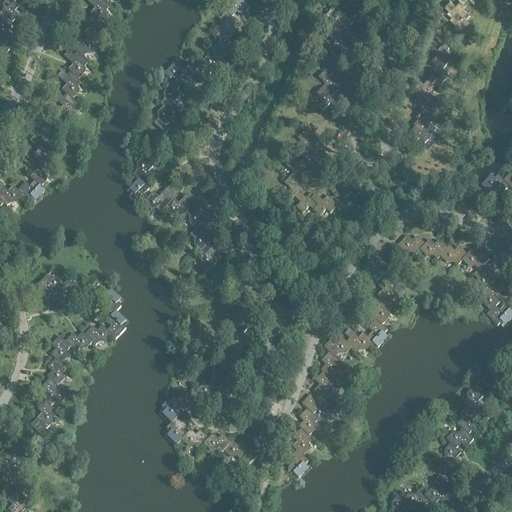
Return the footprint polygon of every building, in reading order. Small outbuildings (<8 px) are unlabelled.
[(3,11),(0,14),(0,16),(2,18),(10,26),(10,25),(14,22),(18,27),(23,22),(18,17),(14,13),(12,11),(15,8),(17,10),(19,8),(14,3),(10,0),(6,0),(2,4),(3,11)] [(94,0),(86,0),(86,1),(90,5),(95,10),(97,11),(94,14),(92,13),(90,15),(92,17),(100,24),(101,24),(106,18),(106,11),(110,7),(104,2),(102,0),(95,0),(94,0)] [(228,2),(221,9),(226,13),(232,18),(233,16),(232,15),(235,12),(241,18),(249,9),(244,4),(239,0),(236,0),(235,2),(228,2)] [(459,0),(455,5),(449,0),(444,6),(448,10),(446,12),(451,17),(449,18),(456,25),(454,26),(459,31),(468,22),(462,17),(467,11),(464,8),(466,6),(463,3),(459,0)] [(342,42),(345,39),(347,37),(345,36),(351,29),(350,27),(354,23),(352,20),(356,16),(350,11),(345,16),(339,11),(333,18),(336,20),(332,23),(338,28),(333,34),(335,36),(335,35),(342,42)] [(220,26),(217,30),(220,33),(228,40),(236,32),(230,26),(233,23),(235,24),(237,22),(232,18),(226,13),(220,19),(220,26)] [(84,16),(79,21),(84,25),(89,30),(91,31),(88,34),(86,33),(84,35),(88,39),(89,39),(94,44),(100,38),(100,31),(104,27),(101,24),(100,24),(92,17),(89,20),(84,16)] [(0,41),(4,45),(7,42),(12,46),(17,41),(12,37),(8,33),(6,31),(9,28),(11,29),(13,27),(10,25),(10,26),(2,18),(0,20),(0,41)] [(214,46),(211,50),(216,55),(222,60),(230,52),(224,46),(227,43),(228,44),(230,42),(228,40),(220,33),(214,39),(214,46)] [(75,35),(70,40),(75,44),(71,48),(76,53),(77,53),(82,59),(83,58),(86,55),(93,55),(99,48),(94,44),(89,39),(88,39),(87,41),(89,42),(86,45),(84,44),(79,39),(75,35)] [(346,59),(349,56),(351,54),(343,47),(348,42),(345,39),(342,42),(335,35),(335,36),(330,40),(335,44),(328,51),(335,57),(339,53),(346,59)] [(0,57),(1,59),(10,50),(4,45),(0,41),(0,57)] [(451,61),(444,54),(449,50),(444,45),(437,52),(434,49),(431,52),(436,57),(429,65),(431,66),(434,69),(441,63),(445,67),(451,61)] [(68,52),(64,57),(68,62),(73,66),(75,68),(72,71),(70,69),(68,71),(70,73),(78,81),(79,80),(84,74),(84,67),(88,63),(83,58),(82,59),(77,53),(76,53),(73,57),(68,52)] [(339,53),(335,57),(339,61),(332,68),(335,70),(339,74),(343,69),(350,76),(354,71),(347,64),(352,58),(349,56),(346,59),(339,53)] [(200,65),(205,70),(205,71),(210,75),(211,73),(210,71),(213,68),(219,74),(227,65),(222,60),(216,55),(213,59),(206,59),(200,65)] [(178,70),(183,75),(188,80),(190,78),(188,76),(191,73),(192,74),(197,79),(202,84),(207,79),(202,74),(205,71),(205,70),(200,65),(194,60),(192,63),(191,63),(184,64),(178,70)] [(426,82),(427,83),(427,82),(431,86),(437,80),(442,84),(448,78),(441,71),(445,67),(441,63),(434,69),(431,66),(428,69),(433,74),(426,82)] [(168,79),(164,83),(169,88),(175,93),(183,84),(177,78),(180,75),(182,77),(183,75),(178,70),(174,65),(168,72),(168,79)] [(332,87),(336,90),(338,88),(333,82),(340,75),(339,74),(335,70),(328,77),(324,73),(318,79),(325,86),(321,90),(326,94),(332,87)] [(62,72),(58,77),(62,82),(67,86),(69,88),(66,91),(64,89),(62,91),(66,95),(67,95),(72,100),(78,94),(78,87),(82,83),(79,80),(78,81),(70,73),(67,77),(62,72)] [(413,97),(416,100),(419,97),(426,104),(431,100),(426,95),(433,89),(431,86),(427,82),(427,83),(423,87),(416,80),(411,85),(419,92),(413,97)] [(326,94),(321,90),(315,96),(322,103),(318,107),(323,112),(330,105),(333,108),(336,105),(330,99),(337,92),(336,90),(332,87),(326,94)] [(163,101),(160,105),(163,108),(171,115),(174,112),(179,116),(184,111),(179,107),(173,101),(176,97),(178,99),(180,97),(175,93),(169,88),(163,94),(163,101)] [(58,94),(54,99),(58,104),(63,108),(65,110),(62,113),(60,111),(58,113),(68,123),(74,116),(74,109),(78,105),(72,100),(67,95),(66,95),(63,99),(58,94)] [(417,114),(419,117),(423,114),(430,121),(434,116),(430,112),(437,105),(431,100),(426,104),(419,97),(416,100),(414,102),(422,109),(417,114)] [(157,121),(154,125),(165,135),(173,126),(167,120),(170,117),(172,119),(173,117),(171,115),(163,108),(157,114),(157,121)] [(432,123),(430,121),(423,114),(419,117),(418,119),(419,120),(413,127),(415,129),(410,133),(412,135),(408,140),(414,145),(419,140),(424,145),(430,139),(428,137),(432,133),(426,128),(432,123)] [(315,148),(318,145),(320,143),(312,136),(318,131),(314,128),(311,131),(304,124),(300,129),(304,133),(297,140),(304,146),(308,142),(315,148)] [(34,138),(30,143),(34,147),(39,151),(41,153),(38,156),(36,155),(34,157),(38,161),(39,161),(44,166),(50,160),(50,153),(54,149),(43,138),(39,142),(34,138)] [(308,142),(304,146),(308,150),(301,157),(304,159),(303,159),(307,163),(308,163),(312,158),(319,165),(323,160),(316,153),(321,147),(318,145),(315,148),(308,142)] [(136,172),(133,176),(138,181),(144,186),(152,177),(146,171),(149,168),(151,170),(153,168),(143,158),(136,165),(136,172)] [(294,174),(289,179),(294,183),(301,176),(304,179),(307,176),(302,171),(309,164),(308,163),(307,163),(303,159),(297,166),(293,161),(287,168),(294,174)] [(30,160),(26,165),(30,169),(35,174),(37,175),(34,178),(32,177),(30,179),(34,183),(35,183),(40,188),(46,182),(46,175),(50,171),(44,166),(39,161),(38,161),(35,164),(30,160)] [(503,182),(509,187),(508,187),(511,190),(511,175),(509,176),(503,182)] [(306,181),(304,179),(301,176),(294,183),(289,179),(284,185),(291,191),(286,196),(291,200),(294,198),(293,198),(298,193),(301,196),(304,193),(299,188),(306,181)] [(487,181),(481,187),(491,197),(493,195),(491,193),(494,190),(500,196),(508,187),(509,187),(503,182),(498,177),(494,181),(487,181)] [(132,194),(129,198),(136,205),(140,208),(143,204),(148,199),(142,193),(145,190),(147,192),(149,190),(144,186),(138,181),(133,187),(133,194),(132,194)] [(18,192),(17,192),(23,197),(23,198),(28,203),(32,199),(39,198),(45,192),(40,188),(35,183),(34,183),(33,185),(35,186),(32,189),(30,188),(26,183),(18,192)] [(0,192),(0,201),(3,204),(3,205),(6,208),(10,204),(17,204),(23,198),(23,197),(17,192),(18,192),(13,188),(11,190),(13,191),(10,194),(8,193),(4,188),(0,192)] [(334,197),(330,200),(327,204),(332,208),(336,204),(343,211),(349,204),(345,200),(351,193),(346,188),(339,196),(334,191),(331,194),(334,197)] [(148,199),(143,204),(148,208),(150,210),(156,210),(160,214),(163,211),(163,210),(171,203),(170,202),(167,199),(172,194),(167,190),(162,194),(156,201),(153,198),(155,196),(153,194),(148,199)] [(300,204),(296,208),(296,209),(302,215),(309,208),(313,212),(317,207),(310,201),(313,197),(311,194),(305,200),(301,196),(298,193),(293,198),(294,198),(300,204)] [(171,203),(163,210),(163,211),(169,216),(176,216),(180,220),(185,215),(185,214),(190,209),(187,206),(192,201),(187,196),(182,201),(176,207),(173,204),(175,202),(173,200),(170,202),(171,203)] [(317,207),(313,212),(319,218),(326,211),(330,215),(335,210),(332,208),(327,204),(330,200),(328,197),(322,203),(315,196),(313,197),(310,201),(317,207)] [(190,209),(185,214),(185,215),(189,218),(189,225),(192,227),(195,231),(201,225),(201,226),(205,221),(203,219),(201,221),(198,218),(204,212),(201,208),(196,203),(192,207),(190,209)] [(192,234),(190,236),(192,238),(194,240),(194,247),(200,252),(200,253),(208,245),(210,243),(208,241),(206,243),(203,240),(209,234),(214,229),(209,224),(204,229),(201,226),(201,225),(195,231),(192,234)] [(407,237),(397,247),(404,254),(411,253),(415,257),(420,252),(420,251),(425,246),(417,238),(410,244),(407,241),(409,239),(407,237)] [(425,246),(420,251),(420,252),(426,258),(433,257),(437,261),(440,258),(447,250),(443,246),(439,242),(432,248),(429,245),(431,243),(429,241),(425,246)] [(200,252),(197,256),(201,259),(201,266),(207,272),(212,267),(213,267),(217,263),(215,261),(213,262),(210,259),(216,253),(221,248),(216,244),(211,248),(208,245),(200,253),(200,252)] [(447,250),(440,258),(443,261),(446,264),(453,264),(457,267),(462,262),(467,256),(459,248),(452,254),(449,251),(451,249),(449,247),(447,250)] [(467,256),(462,262),(468,268),(475,268),(478,271),(484,265),(484,266),(489,260),(481,252),(474,258),(471,255),(473,253),(471,251),(467,256)] [(478,271),(473,276),(477,280),(477,287),(483,293),(491,285),(491,286),(493,283),(491,281),(489,283),(486,280),(492,274),(484,266),(484,265),(478,271)] [(207,272),(201,278),(205,281),(205,288),(212,295),(222,285),(220,283),(218,284),(215,281),(221,275),(225,270),(220,266),(216,270),(213,267),(212,267),(207,272)] [(40,290),(36,295),(41,300),(45,295),(51,289),(55,292),(53,294),(55,295),(57,293),(64,285),(58,279),(51,279),(47,276),(37,287),(40,290)] [(379,295),(378,297),(380,299),(388,306),(394,300),(394,293),(397,289),(386,279),(378,288),(384,294),(381,297),(379,295)] [(61,296),(56,301),(61,306),(65,301),(72,295),(75,298),(73,300),(75,302),(79,297),(84,291),(78,285),(71,285),(67,282),(64,285),(57,293),(61,296)] [(483,293),(480,296),(484,300),(484,306),(490,312),(490,313),(495,308),(500,303),(498,301),(496,303),(493,300),(499,294),(504,289),(499,284),(494,289),(491,286),(491,285),(483,293)] [(84,291),(79,297),(88,305),(94,299),(97,302),(95,303),(97,305),(101,301),(106,295),(100,289),(93,289),(89,286),(84,291)] [(106,295),(101,301),(103,302),(105,301),(108,304),(102,310),(110,318),(116,313),(121,307),(117,303),(117,296),(111,291),(106,295)] [(372,298),(367,303),(372,308),(378,314),(375,317),(373,315),(371,317),(376,321),(382,326),(388,320),(388,313),(391,309),(388,306),(380,299),(377,303),(372,298)] [(490,312),(486,316),(494,323),(497,327),(501,323),(508,323),(511,318),(511,314),(508,311),(509,311),(504,307),(502,309),(504,311),(501,314),(495,308),(490,313),(490,312)] [(235,321),(231,325),(236,330),(237,330),(242,335),(250,327),(244,321),(247,317),(249,319),(251,317),(241,308),(235,314),(235,321)] [(110,318),(106,322),(108,324),(110,323),(113,326),(107,331),(107,332),(112,336),(112,337),(115,340),(126,329),(122,325),(122,318),(116,313),(110,318)] [(368,339),(367,339),(373,344),(375,347),(377,349),(383,342),(383,339),(383,335),(387,331),(382,326),(376,321),(368,330),(374,336),(371,339),(369,337),(368,339)] [(85,336),(84,336),(92,343),(92,344),(95,347),(99,343),(106,343),(112,337),(112,336),(107,332),(107,331),(102,327),(100,329),(102,330),(99,333),(93,327),(85,336)] [(231,343),(227,347),(230,350),(238,357),(246,349),(240,343),(243,340),(245,341),(247,339),(242,335),(237,330),(236,330),(231,336),(231,343)] [(349,331),(344,335),(349,340),(346,343),(346,344),(351,349),(356,354),(360,351),(367,350),(373,344),(367,339),(368,339),(363,334),(361,336),(363,338),(360,341),(354,335),(349,331)] [(65,343),(70,348),(70,349),(75,354),(79,350),(86,350),(92,344),(92,343),(84,336),(85,336),(82,334),(80,336),(82,337),(79,341),(73,335),(65,343)] [(52,354),(51,356),(55,360),(61,365),(67,359),(67,352),(70,349),(70,348),(65,343),(59,338),(51,346),(57,352),(54,355),(52,354)] [(332,340),(323,349),(329,354),(335,359),(338,355),(345,355),(351,349),(346,344),(346,343),(341,339),(339,341),(341,343),(338,346),(332,340)] [(224,363),(221,367),(226,372),(232,377),(235,374),(240,378),(245,373),(240,369),(234,363),(237,359),(239,361),(241,359),(238,357),(230,350),(224,356),(224,363)] [(322,370),(321,372),(323,374),(323,373),(331,381),(337,375),(337,368),(340,364),(335,359),(329,354),(321,362),(327,368),(324,371),(322,370)] [(49,376),(47,378),(49,380),(57,387),(63,381),(63,374),(67,370),(61,365),(55,360),(47,369),(54,375),(51,378),(49,376)] [(478,394),(478,393),(486,385),(480,379),(483,376),(484,378),(486,376),(476,366),(470,372),(470,379),(466,383),(472,388),(478,394)] [(217,388),(217,389),(223,394),(222,394),(228,399),(236,391),(230,385),(233,381),(235,383),(237,381),(232,377),(226,372),(220,378),(220,385),(217,388)] [(316,389),(314,391),(319,396),(325,401),(331,395),(331,388),(334,384),(331,381),(323,373),(323,374),(315,382),(321,388),(318,391),(316,389)] [(42,396),(40,398),(45,402),(51,407),(57,401),(57,394),(60,390),(57,387),(49,380),(41,388),(47,394),(44,398),(42,396)] [(195,393),(203,401),(205,403),(207,401),(205,399),(208,396),(214,402),(219,407),(224,402),(219,397),(222,394),(223,394),(217,389),(217,388),(212,383),(208,387),(201,387),(195,393)] [(466,402),(463,405),(466,408),(474,416),(474,415),(477,412),(482,407),(476,401),(479,398),(480,400),(482,398),(478,393),(478,394),(472,388),(466,395),(466,402)] [(176,400),(175,400),(180,405),(185,410),(187,408),(185,406),(188,403),(195,409),(203,401),(195,393),(192,390),(192,391),(189,394),(182,394),(176,400)] [(164,405),(161,407),(165,411),(166,418),(171,424),(172,424),(177,419),(181,414),(179,412),(178,414),(175,411),(180,405),(175,400),(176,400),(172,396),(164,405)] [(310,396),(301,405),(307,410),(313,415),(316,412),(323,412),(329,405),(325,401),(319,396),(317,397),(319,399),(316,402),(310,396)] [(39,418),(37,420),(47,429),(53,423),(53,416),(56,412),(51,407),(45,402),(37,411),(43,417),(40,420),(39,418)] [(468,436),(468,435),(476,427),(470,421),(472,418),(474,420),(476,418),(474,415),(474,416),(466,408),(460,415),(460,421),(456,425),(462,430),(468,436)] [(300,426),(298,428),(301,430),(309,437),(315,431),(315,424),(318,420),(313,415),(307,410),(299,418),(305,424),(302,428),(300,426)] [(171,424),(166,430),(170,433),(170,440),(177,447),(181,442),(186,436),(184,434),(182,436),(179,433),(185,427),(177,419),(172,424),(171,424)] [(37,420),(30,427),(40,437),(47,429),(37,420)] [(294,446),(292,448),(297,452),(303,457),(309,451),(308,444),(312,440),(309,437),(301,430),(293,438),(299,444),(296,448),(294,446)] [(456,450),(457,448),(456,446),(459,443),(465,449),(473,441),(468,435),(468,436),(462,430),(459,434),(452,434),(445,441),(450,445),(456,450)] [(186,436),(181,442),(187,448),(194,448),(198,451),(203,446),(208,440),(200,432),(194,438),(191,435),(192,433),(190,431),(186,436)] [(208,440),(203,446),(209,452),(216,452),(220,455),(223,452),(230,444),(222,436),(216,442),(213,439),(215,438),(212,435),(208,440)] [(230,444),(223,452),(229,458),(236,458),(240,461),(250,450),(242,442),(236,449),(233,446),(234,444),(232,442),(230,444)] [(443,460),(441,462),(443,464),(444,465),(452,472),(455,468),(460,463),(454,457),(457,454),(458,456),(460,454),(456,450),(450,445),(444,451),(444,458),(443,460)] [(9,472),(10,472),(15,467),(11,463),(11,456),(4,450),(0,454),(0,461),(2,463),(0,464),(0,473),(4,477),(9,472)] [(250,450),(240,461),(247,468),(258,457),(250,450)] [(290,468),(288,470),(297,478),(298,480),(304,473),(304,469),(304,466),(308,462),(303,457),(297,452),(289,460),(295,467),(292,470),(290,468)] [(438,478),(434,482),(440,487),(446,492),(454,483),(447,477),(450,474),(452,476),(454,474),(452,472),(444,465),(443,466),(438,471),(438,478)] [(16,478),(10,472),(9,472),(4,477),(0,481),(0,482),(2,484),(3,482),(7,485),(0,491),(9,499),(16,492),(17,492),(20,489),(16,485),(16,478)] [(424,496),(424,497),(429,502),(433,507),(435,505),(434,503),(437,500),(443,505),(443,506),(448,501),(451,497),(446,492),(440,487),(437,490),(430,490),(424,496)] [(466,495),(473,492),(471,487),(464,489),(466,495)] [(407,507),(411,511),(413,509),(412,508),(415,505),(421,511),(429,502),(424,497),(424,496),(418,491),(415,495),(408,495),(402,501),(402,502),(407,507)] [(9,499),(7,501),(9,503),(10,502),(13,505),(7,511),(8,511),(23,511),(27,508),(23,505),(23,498),(17,492),(16,492),(9,499)] [(402,511),(400,510),(403,507),(405,509),(407,507),(402,502),(402,501),(397,497),(391,503),(391,510),(389,511),(402,511)]
